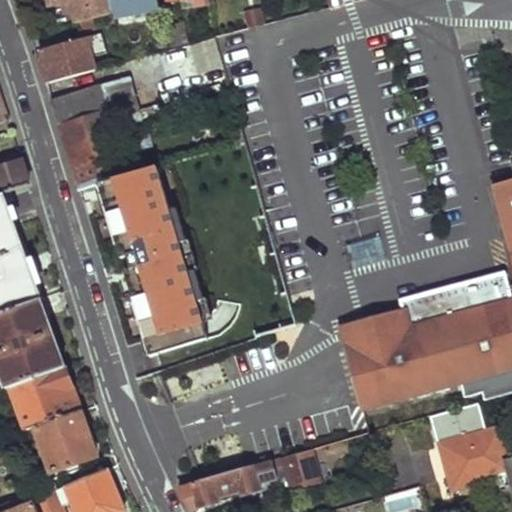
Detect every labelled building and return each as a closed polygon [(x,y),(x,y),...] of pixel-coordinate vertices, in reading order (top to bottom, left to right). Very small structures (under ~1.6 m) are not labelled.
[(114,0),(50,0),(52,7),(73,2),(77,25),(117,14),(114,0)] [(114,0),(117,14),(137,10),(135,0),(140,0),(142,11),(162,7),(160,0),(114,0)] [(168,0),(169,2),(180,0),(184,0),(186,10),(211,5),(210,0),(168,0)] [(250,31),(266,26),(262,10),(246,15),(250,31)] [(185,24),(169,27),(173,46),(187,43),(185,24)] [(166,33),(154,35),(157,52),(169,50),(166,33)] [(89,37),(36,52),(41,68),(47,86),(99,71),(89,37)] [(199,72),(224,66),(217,39),(193,45),(199,72)] [(80,191),(120,179),(131,175),(117,131),(167,116),(162,101),(143,106),(133,77),(53,104),(65,143),(80,191)] [(0,88),(0,123),(10,120),(0,88)] [(0,197),(4,196),(31,186),(23,162),(0,170),(0,197)] [(149,344),(207,327),(160,169),(101,186),(124,262),(130,260),(134,273),(128,275),(149,344)] [(511,181),(495,186),(511,249),(511,302),(433,324),(355,346),(345,348),(363,410),(463,382),(468,397),(485,391),(488,401),(511,394),(511,181)] [(0,315),(43,300),(4,196),(0,197),(0,315)] [(43,300),(0,315),(0,363),(9,389),(14,387),(67,368),(43,300)] [(430,311),(341,334),(345,348),(355,346),(433,324),(430,311)] [(67,368),(14,387),(29,431),(38,428),(85,411),(67,368)] [(479,475),(507,468),(505,460),(509,459),(501,428),(488,432),(480,403),(432,417),(440,446),(444,445),(455,487),(480,480),(479,475)] [(85,411),(38,428),(55,473),(100,457),(85,411)] [(314,449),(284,457),(293,487),(323,478),(314,449)] [(279,459),(182,487),(183,489),(194,511),(198,511),(223,505),(222,500),(244,495),(245,500),(287,487),(279,459)] [(503,491),(511,488),(511,485),(507,469),(497,472),(503,491)] [(110,470),(60,490),(67,506),(76,502),(80,511),(126,511),(127,508),(110,470)] [(60,490),(37,500),(39,504),(41,511),(69,511),(67,506),(60,490)]
